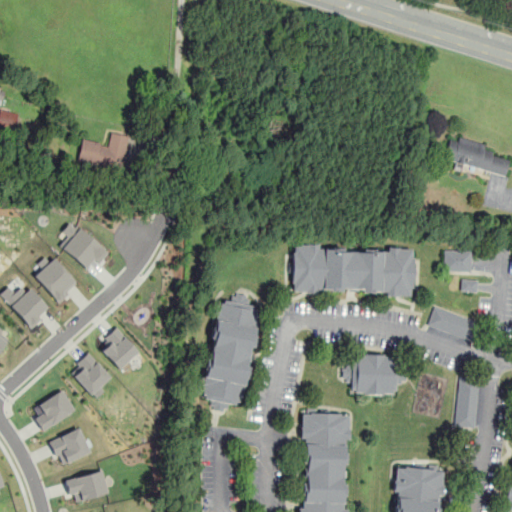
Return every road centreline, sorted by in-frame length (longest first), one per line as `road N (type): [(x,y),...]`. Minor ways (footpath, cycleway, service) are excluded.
road 1 (residential): [(511,360),(369,325),(299,321),(286,334),(269,425),(267,511)]
road 2 (residential): [(470,511),(503,234)]
road 3 (residential): [(0,392),(123,282),(150,241)]
road 4 (secondary): [(334,0),(511,56)]
